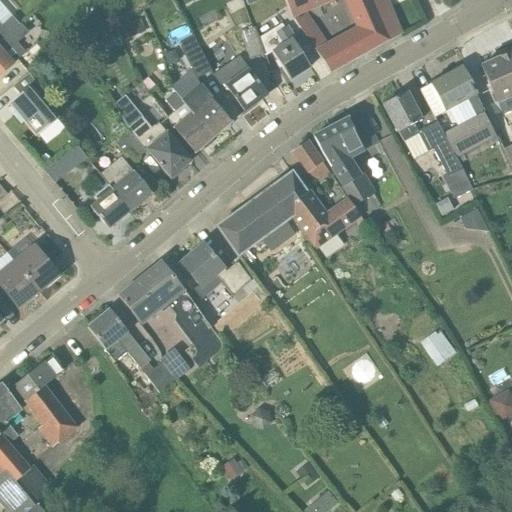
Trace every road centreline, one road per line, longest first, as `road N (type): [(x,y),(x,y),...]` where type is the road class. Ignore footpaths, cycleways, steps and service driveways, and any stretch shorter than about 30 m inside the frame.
road 1 (residential): [(104,277),(298,108),(489,7)]
road 2 (residential): [(104,277),(0,152)]
road 3 (residential): [(0,363),(104,277)]
